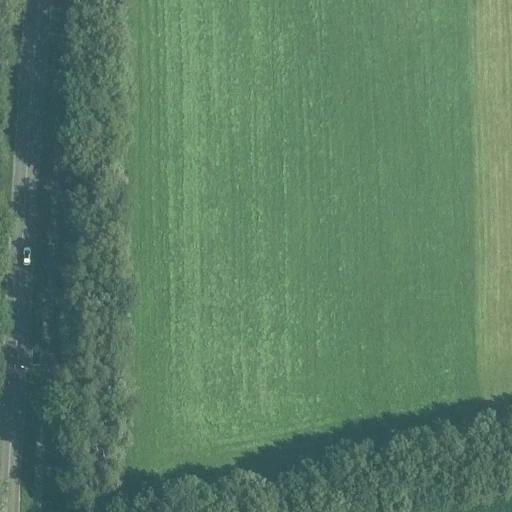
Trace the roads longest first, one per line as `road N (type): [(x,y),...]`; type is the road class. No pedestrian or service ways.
road 1 (secondary): [(5,511),(39,0)]
road 2 (track): [(134,511),(511,436)]
